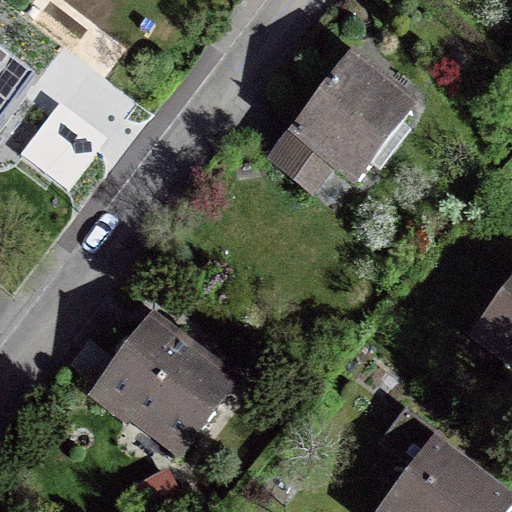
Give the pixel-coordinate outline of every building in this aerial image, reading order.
[(299,184),(323,153),(361,182),(412,115),(348,66),(272,164),(299,184)] [(0,130),(26,97),(0,76),(0,130)] [(52,117),(21,158),(68,194),(99,153),(52,117)] [(511,297),(478,341),(511,366),(511,297)] [(234,388),(151,324),(96,395),(128,420),(137,409),(188,448),(234,388)] [(509,511),(511,509),(435,450),(443,440),(407,412),(383,444),(416,470),(383,511),(509,511)]
